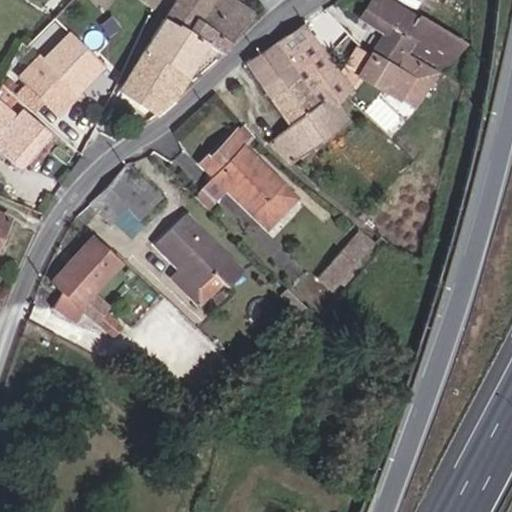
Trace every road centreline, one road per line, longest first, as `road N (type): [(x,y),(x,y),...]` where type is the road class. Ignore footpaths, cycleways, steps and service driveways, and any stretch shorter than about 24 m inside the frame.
road 1 (residential): [(309,0),(170,118),(91,173),(30,278),(0,366)]
road 2 (motorway): [(511,131),(386,511)]
